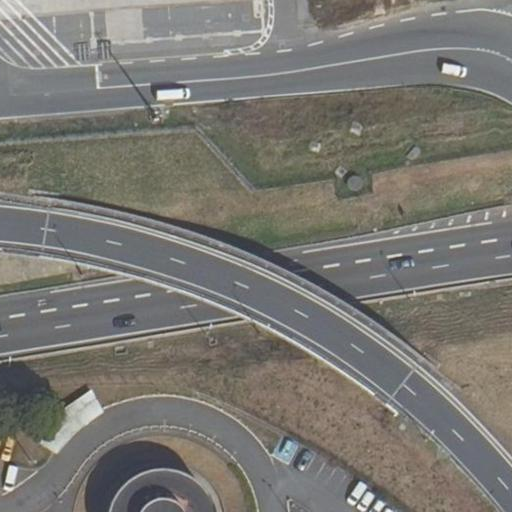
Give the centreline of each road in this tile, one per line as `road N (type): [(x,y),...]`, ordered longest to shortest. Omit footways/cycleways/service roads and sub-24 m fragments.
road 1 (secondary): [(511,505),(455,433),(304,323),(202,275),(0,224)]
road 2 (primary): [(511,248),(0,335)]
